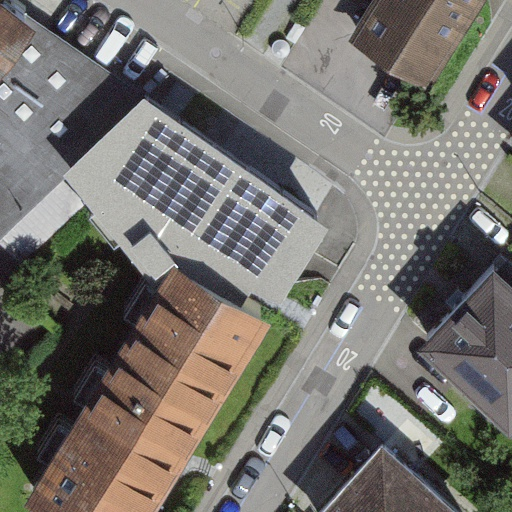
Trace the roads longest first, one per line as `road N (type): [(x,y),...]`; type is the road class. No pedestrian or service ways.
road 1 (residential): [(429,195),(371,318),(250,511)]
road 2 (residential): [(140,0),(429,195)]
road 3 (residential): [(511,65),(429,195)]
